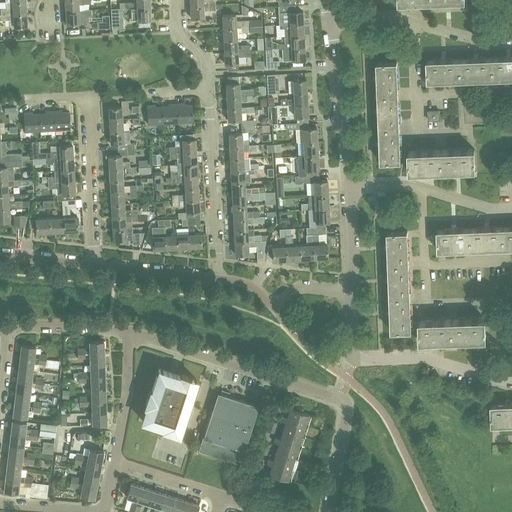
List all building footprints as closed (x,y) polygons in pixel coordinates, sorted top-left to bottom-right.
[(90,0),(66,0),(67,12),(91,10),(91,9),(80,10),(80,4),(84,4),(90,3),(90,0)] [(118,8),(129,8),(151,7),(150,0),(137,0),(137,2),(131,3),(131,2),(110,3),(111,9),(118,8)] [(0,15),(28,13),(27,1),(6,3),(6,8),(0,8),(1,14),(0,14),(0,15)] [(215,4),(191,5),(191,17),(205,16),(205,10),(209,10),(216,10),(216,8),(215,4)] [(295,5),(279,6),(279,12),(289,12),(289,19),(283,19),(283,24),(303,23),(302,11),(295,12),(295,5)] [(151,7),(129,8),(129,14),(132,13),(132,20),(138,20),(152,19),(151,7)] [(112,27),(123,27),(123,20),(118,20),(118,8),(111,9),(112,27)] [(91,10),(67,12),(67,24),(81,23),(81,16),(91,16),(91,10)] [(28,13),(0,15),(0,19),(8,20),(8,27),(28,25),(28,13)] [(222,15),(223,27),(237,26),(241,26),(248,26),(248,20),(236,20),(236,14),(222,15)] [(97,28),(110,28),(109,15),(102,15),(102,21),(97,21),(97,28)] [(303,23),(283,24),(280,24),(280,28),(285,28),(285,36),(304,35),(303,23)] [(237,26),(223,27),(224,39),(237,39),(237,26)] [(304,35),(285,36),(286,42),(278,42),(279,48),(291,48),(304,47),(304,35)] [(237,39),(224,39),(224,51),(249,50),(249,44),(237,45),(237,39)] [(304,47),(291,48),(291,60),(305,59),(304,47)] [(249,50),(224,51),(225,64),(238,63),(238,56),(253,56),(253,50),(249,50)] [(265,55),(266,61),(266,68),(279,67),(278,55),(265,55)] [(511,77),(511,56),(492,57),(493,78),(511,77)] [(493,78),(492,57),(460,58),(460,79),(493,78)] [(460,79),(460,58),(441,59),(427,60),(428,80),(460,79)] [(377,62),(377,73),(378,76),(378,79),(378,81),(378,95),(398,94),(398,83),(397,72),(397,61),(377,62)] [(267,76),(267,78),(268,93),(279,93),(279,81),(278,75),(267,76)] [(306,80),(293,80),(288,81),(288,92),(293,92),(307,92),(306,80)] [(226,84),(227,96),(253,94),(253,88),(240,89),(239,83),(226,84)] [(294,98),(287,99),(287,98),(280,99),(281,105),(288,105),(294,104),(307,104),(307,92),(293,92),(294,98)] [(253,94),(227,96),(227,108),(241,107),(240,101),(253,100),(253,94)] [(380,128),(400,127),(398,94),(378,95),(379,109),(379,112),(379,114),(380,128)] [(185,101),(177,102),(179,123),(193,122),(192,103),(185,103),(185,101)] [(168,104),(161,105),(162,124),(179,123),(177,102),(168,102),(168,104)] [(147,103),(147,105),(148,125),(162,124),(161,105),(155,105),(155,103),(147,103)] [(292,118),(292,123),(308,122),(307,104),(294,104),(295,116),(296,116),(297,118),(292,118)] [(241,107),(227,108),(228,120),(241,119),(241,112),(254,112),(254,106),(241,107)] [(109,108),(109,120),(123,119),(122,107),(109,108)] [(62,108),(55,109),(56,130),(70,129),(69,110),(62,110),(62,108)] [(46,111),(38,112),(39,131),(56,130),(55,109),(46,109),(46,111)] [(24,110),(24,113),(26,132),(39,131),(38,112),(33,112),(33,110),(24,110)] [(440,111),(435,111),(428,111),(429,120),(440,120),(440,111)] [(271,124),(277,123),(277,114),(268,115),(268,121),(271,124)] [(123,119),(109,120),(110,132),(123,131),(123,119)] [(308,122),(292,123),(297,123),(297,129),(296,129),(296,142),(303,141),(303,142),(317,141),(316,127),(309,128),(308,122)] [(400,151),(400,127),(380,128),(380,144),(380,146),(381,161),(401,160),(400,151)] [(123,131),(110,132),(111,144),(116,144),(117,149),(118,149),(118,150),(123,150),(127,149),(127,143),(130,143),(129,130),(123,131)] [(229,134),(230,146),(249,145),(248,139),(242,139),(242,133),(229,134)] [(176,152),(183,152),(196,151),(196,139),(182,140),(182,146),(176,146),(169,146),(169,153),(176,152)] [(317,141),(303,142),(304,155),(318,155),(317,141)] [(249,145),(230,146),(230,158),(243,157),(243,151),(256,150),(256,144),(249,145)] [(46,152),(46,158),(74,157),(73,145),(60,145),(60,151),(46,152)] [(475,149),(442,150),(442,170),(456,170),(458,170),(461,170),(476,169),(475,149)] [(108,156),(109,168),(122,168),(122,167),(130,167),(129,161),(122,162),(122,155),(123,155),(123,150),(118,150),(118,156),(108,156)] [(442,150),(409,152),(409,172),(423,171),(426,171),(428,171),(442,170),(442,150)] [(183,152),(183,164),(197,163),(196,151),(183,152)] [(318,155),(304,155),(305,169),(306,169),(306,175),(319,174),(318,155)] [(74,157),(46,158),(46,159),(41,159),(41,164),(54,163),(54,170),(74,169),(74,157)] [(243,157),(230,158),(231,170),(244,169),(243,157)] [(27,160),(26,169),(37,169),(37,160),(27,160)] [(170,171),(171,177),(197,175),(197,163),(183,164),(177,164),(178,170),(170,171)] [(0,166),(0,180),(8,180),(8,179),(8,166),(0,166)] [(122,168),(109,168),(110,180),(123,180),(122,168)] [(48,176),(48,182),(56,182),(60,182),(75,181),(74,169),(54,170),(54,175),(48,176)] [(244,169),(231,170),(231,182),(245,181),(251,180),(250,173),(254,173),(254,169),(250,169),(244,169)] [(319,174),(306,175),(299,175),(295,176),(295,183),(313,182),(314,194),(328,193),(327,180),(319,180),(319,174)] [(171,177),(165,177),(166,182),(171,182),(184,182),(185,188),(198,187),(197,175),(171,177)] [(8,180),(0,180),(0,193),(9,193),(9,185),(21,184),(21,183),(21,179),(8,179),(8,180)] [(123,180),(110,180),(110,192),(124,192),(124,191),(129,191),(137,191),(136,184),(123,185),(123,180)] [(60,182),(61,194),(75,193),(75,181),(60,182)] [(245,181),(231,182),(232,194),(264,192),(264,186),(258,186),(245,187),(245,181)] [(172,195),(172,199),(172,201),(199,199),(198,187),(185,188),(185,194),(172,195)] [(124,192),(110,192),(111,204),(124,204),(124,192)] [(264,192),(232,194),(233,206),(246,205),(246,199),(259,198),(259,197),(268,197),(268,200),(274,199),(273,192),(264,192)] [(9,193),(0,193),(0,207),(10,207),(22,206),(22,203),(22,200),(10,201),(9,193)] [(301,208),(309,208),(314,208),(328,207),(328,193),(314,194),(308,194),(308,203),(301,203),(301,208)] [(62,199),(63,216),(64,231),(78,230),(77,216),(70,216),(69,207),(76,206),(76,198),(62,199)] [(199,199),(172,201),(172,206),(185,206),(186,218),(188,218),(199,218),(199,199)] [(124,204),(111,204),(112,217),(138,215),(138,214),(138,209),(125,209),(124,204)] [(246,205),(233,206),(233,218),(260,217),(260,216),(259,210),(246,211),(246,205)] [(10,207),(0,207),(0,221),(11,221),(10,207)] [(328,207),(314,208),(315,227),(325,226),(325,221),(329,220),(328,207)] [(14,226),(26,226),(25,214),(13,215),(14,226)] [(138,215),(112,217),(112,229),(126,228),(126,227),(125,221),(147,220),(147,214),(138,214),(138,215)] [(63,216),(50,217),(51,231),(64,231),(63,216)] [(260,217),(233,218),(234,230),(247,229),(247,223),(255,223),(264,222),(263,216),(260,216),(260,217)] [(50,217),(36,218),(29,219),(29,227),(37,227),(37,232),(51,231),(50,217)] [(158,236),(152,236),(153,249),(165,249),(164,236),(164,226),(163,219),(157,219),(158,236)] [(325,226),(315,227),(311,227),(313,258),(327,257),(326,243),(319,244),(318,234),(326,234),(325,226)] [(511,226),(502,227),(503,247),(511,246),(511,226)] [(126,228),(112,229),(113,241),(126,240),(126,239),(132,239),(132,244),(140,244),(139,232),(132,233),(132,227),(126,227),(126,228)] [(194,234),(193,227),(188,227),(188,234),(189,234),(189,247),(201,247),(201,233),(194,234)] [(307,245),(299,245),(300,259),(313,258),(311,227),(306,227),(307,245)] [(503,247),(502,227),(489,227),(484,227),(470,228),(471,248),(503,247)] [(471,248),(470,228),(457,229),(454,229),(451,229),(437,229),(438,250),(471,248)] [(247,229),(234,230),(235,242),(261,241),(261,234),(254,235),(248,235),(247,229)] [(388,265),(408,264),(407,231),(387,232),(387,246),(388,249),(388,251),(388,265)] [(188,234),(176,235),(177,248),(189,247),(189,234),(188,234)] [(176,235),(164,236),(165,249),(177,248),(176,235)] [(266,240),(261,241),(235,242),(235,254),(249,253),(248,246),(257,245),(257,257),(263,257),(266,240)] [(299,245),(285,246),(286,260),(300,259),(299,245)] [(285,246),(272,247),(268,247),(267,255),(272,255),(273,261),(286,260),(285,246)] [(390,297),(410,297),(408,264),(388,265),(389,279),(389,281),(389,282),(390,297)] [(411,330),(411,323),(410,297),(390,297),(390,311),(390,313),(390,315),(391,330),(400,330),(411,330)] [(485,338),(485,319),(451,320),(452,339),(485,338)] [(419,341),(452,339),(451,320),(418,322),(418,323),(419,329),(419,341)] [(90,342),(91,353),(104,353),(104,341),(90,342)] [(21,345),(20,357),(34,358),(36,346),(21,345)] [(91,365),(105,365),(104,353),(91,353),(91,359),(91,365)] [(46,360),(39,359),(34,358),(20,357),(19,368),(33,370),(34,363),(45,364),(46,360)] [(46,359),(46,360),(45,365),(45,366),(58,368),(59,360),(46,359)] [(105,365),(91,365),(91,377),(105,377),(105,365)] [(17,380),(32,382),(33,370),(19,368),(17,380)] [(151,390),(142,420),(179,433),(186,411),(187,411),(190,401),(189,401),(196,378),(181,374),(181,375),(178,374),(168,371),(159,368),(153,390),(151,390)] [(105,377),(91,377),(92,389),(105,389),(105,377)] [(17,380),(16,392),(30,394),(31,387),(43,388),(44,383),(36,382),(32,382),(17,380)] [(92,389),(92,401),(106,401),(105,389),(92,389)] [(16,392),(15,404),(29,405),(30,394),(16,392)] [(217,393),(211,414),(210,414),(198,451),(240,464),(258,405),(217,393)] [(87,401),(79,401),(79,406),(92,406),(92,413),(106,413),(106,401),(92,401),(87,401)] [(511,403),(491,404),(491,424),(511,423),(511,403)] [(13,415),(28,417),(29,405),(15,404),(13,415)] [(305,437),(312,415),(291,408),(288,417),(283,415),(281,420),(286,422),(284,430),(305,437)] [(106,413),(92,413),(92,425),(106,424),(106,413)] [(13,420),(11,432),(29,434),(30,429),(26,428),(27,422),(13,420)] [(39,434),(45,435),(55,437),(55,431),(56,425),(41,423),(39,434)] [(298,459),(305,437),(284,430),(281,438),(276,437),(274,442),(279,444),(277,452),(298,459)] [(11,432),(10,444),(24,446),(25,439),(29,439),(29,434),(11,432)] [(8,456),(22,457),(24,446),(10,444),(8,456)] [(76,453),(75,458),(102,464),(104,452),(90,449),(89,455),(76,453)] [(291,481),(298,459),(277,452),(274,460),(269,459),(267,464),(272,465),(270,474),(291,481)] [(21,469),(22,462),(22,457),(8,456),(7,468),(21,469)] [(102,464),(75,458),(74,463),(87,465),(86,473),(100,475),(102,464)] [(21,469),(7,468),(6,479),(24,482),(24,476),(20,475),(21,469)] [(100,475),(86,473),(84,478),(83,484),(97,487),(100,475)] [(19,485),(23,486),(24,482),(6,479),(4,491),(18,493),(19,485)] [(81,496),(95,499),(97,487),(83,484),(82,488),(81,496)] [(129,489),(126,497),(132,499),(129,510),(134,511),(136,505),(136,504),(137,501),(138,501),(142,487),(130,484),(129,489)] [(142,487),(138,501),(149,504),(153,491),(142,487)] [(153,491),(149,504),(155,506),(153,511),(159,511),(165,495),(153,491)] [(165,495),(159,511),(163,511),(165,509),(172,511),(176,498),(165,495)] [(172,511),(184,511),(188,502),(176,498),(172,511)] [(196,511),(199,506),(188,502),(184,511),(196,511)]
